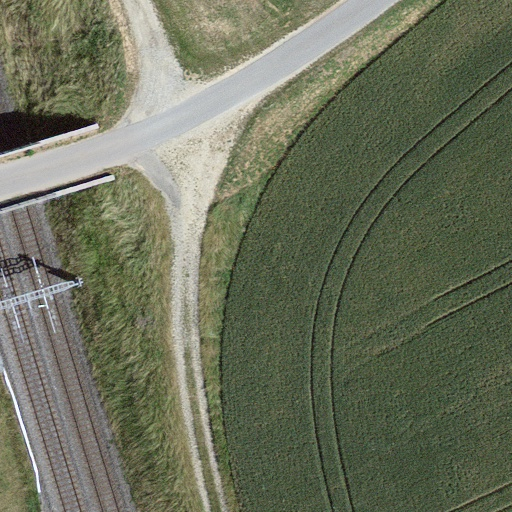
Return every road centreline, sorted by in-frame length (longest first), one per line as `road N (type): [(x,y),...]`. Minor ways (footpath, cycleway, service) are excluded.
road 1 (unclassified): [(357,0),(231,92),(172,124),(0,183)]
road 2 (track): [(172,124),(191,389),(221,511)]
road 3 (track): [(172,124),(139,0)]
